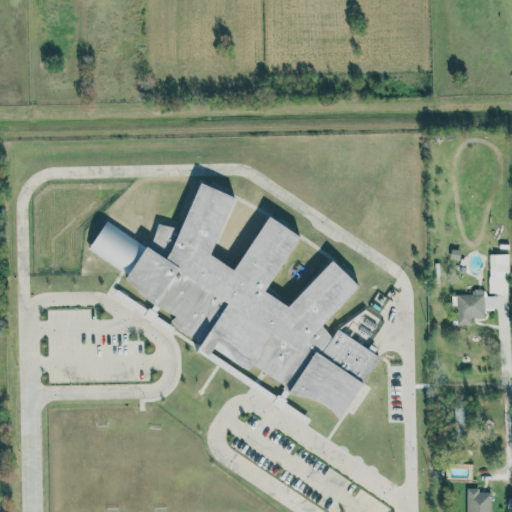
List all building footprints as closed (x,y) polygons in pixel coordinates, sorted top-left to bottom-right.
[(88,250),(107,221),(148,249),(158,225),(180,230),(202,186),(234,201),(210,256),(233,271),(270,220),(300,239),(265,293),(288,308),(332,263),(358,289),(324,328),(331,339),(338,330),(379,359),(339,422),(329,410),(310,400),(289,394),(283,390),(285,386),(253,364),(248,372),(168,323),(175,316),(154,307),(137,294),(125,281),(128,276),(88,250)] [(488,255),(489,278),(509,277),(508,254),(488,255)] [(471,325),(471,318),(484,318),(483,290),(472,290),(472,294),(451,295),(452,325),(471,325)] [(495,297),(484,298),(485,308),(495,308),(495,297)] [(490,511),(491,493),(480,493),(480,488),(466,488),(465,511),(490,511)]
